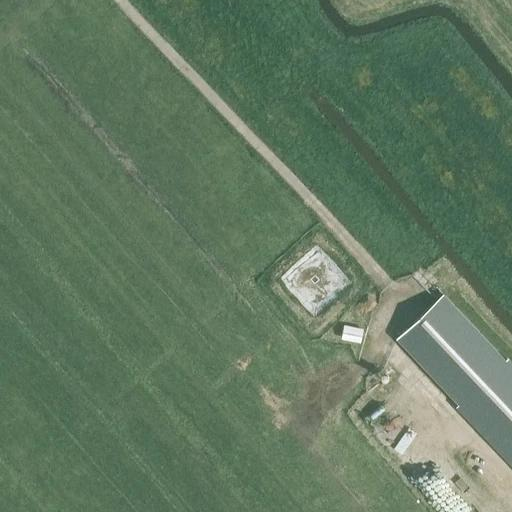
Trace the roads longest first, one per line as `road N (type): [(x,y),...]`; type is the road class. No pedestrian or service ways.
road 1 (track): [(122,0),(411,295),(376,337),(511,490)]
road 2 (track): [(0,312),(230,511)]
